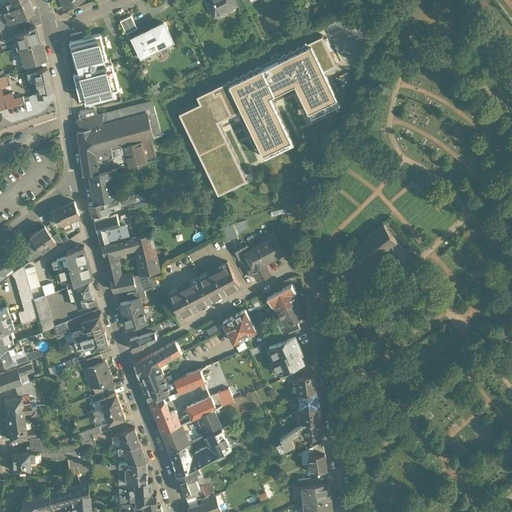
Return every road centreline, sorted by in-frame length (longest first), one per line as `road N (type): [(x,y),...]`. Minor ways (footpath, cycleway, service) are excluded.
road 1 (residential): [(345,511),(304,277),(289,270),(123,363)]
road 2 (residential): [(123,363),(75,177)]
road 3 (residential): [(176,511),(123,363)]
road 4 (residential): [(75,177),(52,34)]
